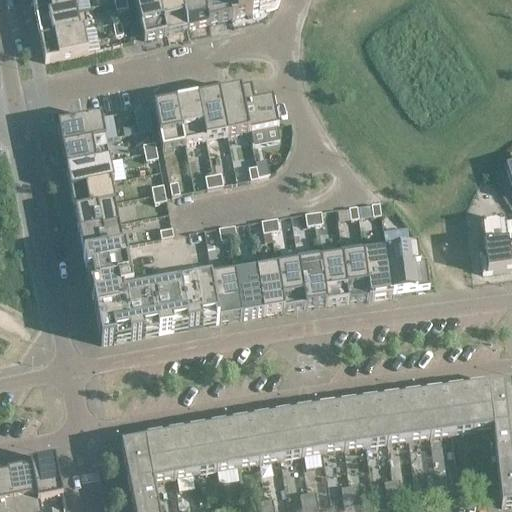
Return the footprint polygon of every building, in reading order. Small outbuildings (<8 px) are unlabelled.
[(73,0),(34,0),(31,1),(35,22),(74,14),(75,15),(76,14),(73,0)] [(134,0),(133,0),(143,43),(166,38),(156,0),(134,0)] [(178,0),(156,0),(166,38),(187,33),(178,0)] [(207,27),(200,0),(178,0),(187,33),(207,27)] [(200,0),(207,27),(230,22),(225,4),(224,0),(200,0)] [(230,22),(273,12),(273,11),(274,11),(275,10),(276,10),(276,9),(277,8),(277,7),(278,5),(278,3),(278,1),(278,0),(224,0),(225,4),(230,22)] [(126,4),(114,6),(115,14),(127,12),(126,4)] [(74,14),(35,22),(39,43),(79,35),(75,15),(74,14)] [(120,27),(112,29),(114,41),(122,39),(120,27)] [(79,35),(39,43),(44,65),(87,57),(83,34),(82,34),(79,35)] [(248,136),(278,130),(272,101),(253,105),(250,91),(240,93),(248,136)] [(218,98),(226,141),(248,136),(240,93),(218,98)] [(205,145),(226,141),(218,98),(196,102),(205,145)] [(175,106),(184,149),(205,145),(196,102),(175,106)] [(184,149),(175,106),(153,110),(161,154),(184,149)] [(100,121),(57,130),(61,152),(104,143),(100,121)] [(133,128),(122,130),(124,139),(135,136),(133,128)] [(108,164),(104,143),(61,152),(65,173),(108,164)] [(142,150),(144,157),(156,155),(154,147),(142,150)] [(144,157),(144,158),(145,166),(157,163),(156,155),(144,157)] [(109,186),(113,186),(108,164),(65,173),(70,194),(109,186)] [(266,164),(254,166),(255,171),(256,173),(258,181),(268,179),(269,179),(269,178),(266,164)] [(256,173),(255,171),(247,173),(250,185),(258,183),(258,181),(256,173)] [(160,176),(148,179),(149,186),(161,183),(160,176)] [(214,192),(222,190),(220,179),(212,180),(214,192)] [(214,192),(212,180),(204,182),(206,194),(214,192)] [(74,207),(76,215),(114,208),(109,186),(70,194),(72,207),(74,207)] [(176,187),(168,189),(171,201),(179,199),(176,187)] [(160,198),(152,200),(154,208),(162,206),(166,205),(165,202),(164,198),(160,198)] [(76,215),(74,215),(78,237),(118,229),(113,208),(76,215)] [(372,221),(380,220),(379,208),(371,209),(372,221)] [(358,223),(356,212),(348,213),(350,224),(358,223)] [(320,217),(312,218),(314,230),(322,229),(320,217)] [(306,231),(314,230),(312,218),(304,219),(306,231)] [(270,237),(278,235),(276,223),(268,225),(270,237)] [(479,257),(482,278),(510,274),(507,249),(511,248),(511,224),(504,226),(503,223),(480,226),(484,256),(479,257)] [(270,237),(268,225),(260,226),(262,238),(270,237)] [(82,259),(122,251),(118,229),(78,237),(82,259)] [(228,244),(236,242),(234,230),(226,232),(228,244)] [(228,244),(226,232),(218,233),(220,245),(228,244)] [(161,243),(173,241),(171,233),(159,236),(161,243)] [(409,245),(384,248),(385,256),(391,299),(429,294),(425,268),(418,269),(416,252),(410,252),(409,245)] [(124,252),(82,259),(86,278),(91,277),(94,291),(89,292),(89,294),(90,293),(100,348),(115,345),(114,340),(128,337),(129,343),(144,340),(143,335),(157,332),(158,337),(218,326),(210,284),(196,287),(194,281),(189,282),(121,295),(121,294),(131,292),(124,252)] [(385,256),(363,259),(369,303),(391,299),(385,256)] [(369,303),(363,259),(341,262),(347,306),(369,303)] [(341,262),(319,266),(326,309),(347,306),(341,262)] [(319,266),(319,265),(298,269),(305,312),(326,309),(319,266)] [(305,312),(298,269),(276,272),(283,316),(305,312)] [(276,272),(255,276),(262,319),(283,316),(276,272)] [(255,276),(234,279),(241,323),(262,319),(255,276)] [(234,279),(211,283),(218,326),(241,323),(234,279)] [(511,508),(511,400),(511,389),(487,392),(493,435),(492,435),(501,510),(511,508)] [(493,435),(487,392),(466,395),(472,438),(492,435),(493,435)] [(472,438),(466,395),(444,398),(450,441),(472,438)] [(450,441),(444,398),(423,401),(429,444),(450,441)] [(429,444),(423,401),(401,404),(407,447),(429,444)] [(407,447),(401,404),(380,407),(386,450),(407,447)] [(386,450),(380,407),(359,410),(365,453),(386,450)] [(365,453),(359,410),(337,413),(343,456),(365,453)] [(343,456),(337,413),(315,416),(322,459),(343,456)] [(322,459),(315,416),(293,420),(300,462),(322,459)] [(300,462),(293,420),(272,423),(279,466),(300,462)] [(279,466),(272,423),(250,427),(258,470),(279,466)] [(258,470),(250,427),(229,431),(236,473),(258,470)] [(236,473),(229,431),(208,434),(215,477),(236,473)] [(215,477),(208,434),(186,438),(194,481),(215,477)] [(194,481),(186,438),(165,442),(172,484),(194,481)] [(172,484),(165,442),(144,445),(151,488),(152,488),(172,484)] [(151,488),(144,445),(120,450),(132,511),(156,511),(152,488),(151,488)] [(38,511),(63,511),(54,463),(28,468),(30,475),(31,475),(38,511)] [(22,476),(22,474),(7,477),(13,511),(38,511),(31,475),(30,475),(22,476)] [(0,511),(13,511),(7,477),(6,477),(6,480),(0,480),(0,511)] [(444,491),(442,479),(434,480),(436,492),(444,491)] [(436,492),(434,480),(426,481),(428,493),(436,492)] [(487,493),(486,481),(478,482),(480,494),(487,493)] [(480,494),(478,482),(470,483),(472,495),(480,494)] [(401,497),(399,485),(391,486),(393,498),(401,497)] [(393,498),(391,486),(383,487),(385,499),(393,498)] [(358,503),(356,491),(348,492),(350,504),(358,503)] [(445,499),(444,491),(436,492),(437,500),(445,499)] [(350,504),(348,492),(340,493),(342,505),(350,504)] [(437,500),(436,492),(428,493),(429,501),(437,500)] [(316,509),(314,497),(306,498),(308,510),(316,509)] [(402,505),(401,497),(393,498),(394,506),(402,505)] [(308,510),(306,498),(298,500),(301,511),(308,510)] [(394,506),(393,498),(385,499),(386,507),(394,506)] [(359,511),(358,503),(350,504),(351,511),(359,511)]
